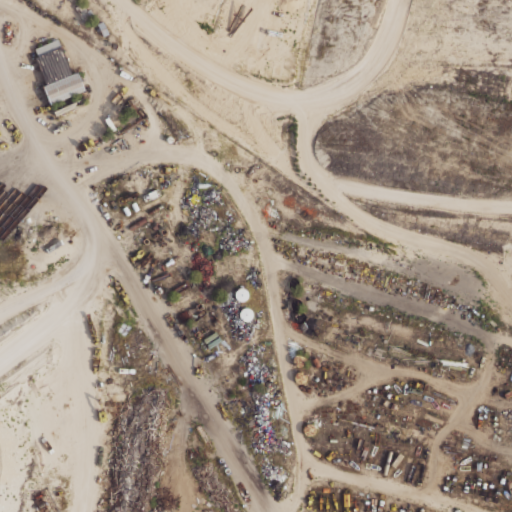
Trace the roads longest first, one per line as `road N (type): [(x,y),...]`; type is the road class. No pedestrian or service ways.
road 1 (track): [(91,219),(90,430),(79,511),(244,471),(25,124),(0,69)]
road 2 (track): [(64,183),(132,158),(174,154),(211,165),(236,192),(262,243),(275,303),(298,447),(295,511)]
road 3 (track): [(511,299),(485,265),(361,220),(320,180),(511,206)]
road 4 (track): [(394,16),(384,54),(334,95),(303,99),(217,73),(137,24),(114,0)]
road 5 (track): [(262,243),(327,280),(511,341)]
road 6 (track): [(278,322),(359,362),(507,404)]
road 7 (track): [(298,447),(317,468),(482,511)]
road 8 (track): [(494,338),(473,394),(437,439),(426,496)]
road 9 (track): [(89,264),(62,310),(0,361)]
